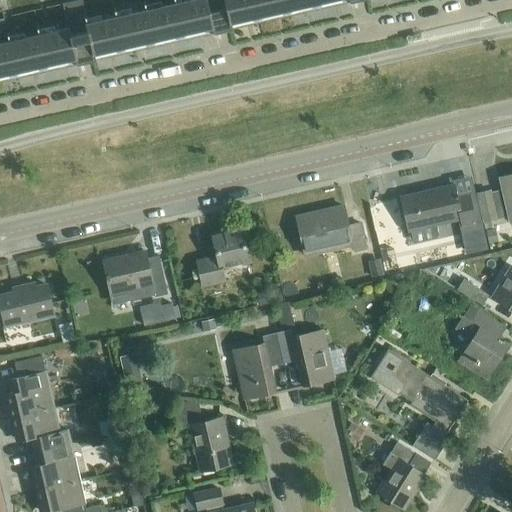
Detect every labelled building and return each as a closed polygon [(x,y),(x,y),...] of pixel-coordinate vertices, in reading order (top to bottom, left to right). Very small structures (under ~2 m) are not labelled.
[(215,0),(200,0),(181,5),(184,15),(217,7),(215,0)] [(246,0),(217,7),(219,17),(252,9),(250,0),(246,0)] [(250,0),(252,9),(285,2),(285,0),(250,0)] [(288,12),(321,4),(319,0),(292,0),(285,2),(288,12)] [(255,19),(288,12),(285,2),(252,9),(255,19)] [(66,32),(82,28),(86,27),(80,3),(61,8),(66,32)] [(184,15),(181,5),(148,12),(151,22),(184,15)] [(184,15),(186,25),(219,17),(217,7),(184,15)] [(232,25),(255,19),(252,9),(219,17),(222,27),(232,25)] [(151,22),(148,12),(115,20),(118,30),(151,22)] [(151,22),(153,33),(186,25),(184,15),(151,22)] [(212,30),(222,27),(219,17),(186,25),(188,35),(212,30)] [(118,30),(115,20),(86,27),(82,28),(84,38),(118,30)] [(37,26),(40,38),(49,36),(57,34),(55,22),(37,26)] [(118,30),(120,40),(153,33),(151,22),(118,30)] [(153,33),(155,43),(188,35),(186,25),(153,33)] [(233,31),(232,25),(222,27),(212,30),(213,35),(233,31)] [(82,28),(66,32),(57,34),(49,36),(51,46),(84,38),(82,28)] [(25,29),(7,33),(9,45),(16,43),(27,41),(25,29)] [(84,38),(87,48),(120,40),(118,30),(84,38)] [(120,40),(122,50),(155,43),(153,33),(120,40)] [(40,38),(27,41),(16,43),(18,53),(51,46),(49,36),(40,38)] [(54,56),(87,48),(84,38),(51,46),(54,56)] [(95,57),(122,50),(120,40),(87,48),(89,58),(95,57)] [(16,43),(9,45),(0,47),(0,57),(18,53),(16,43)] [(21,64),(54,56),(51,46),(18,53),(21,64)] [(56,66),(75,62),(89,58),(87,48),(54,56),(56,66)] [(0,68),(21,64),(18,53),(0,57),(0,68)] [(21,64),(23,74),(56,66),(54,56),(21,64)] [(96,63),(95,57),(89,58),(75,62),(76,67),(96,63)] [(0,79),(23,74),(21,64),(0,68),(0,79)] [(511,176),(501,179),(504,191),(491,194),(490,193),(477,196),(485,228),(493,226),(491,221),(509,216),(511,223),(511,222),(511,176)] [(428,192),(401,198),(409,233),(461,221),(463,227),(476,224),(469,196),(456,198),(453,186),(442,188),(442,190),(428,193),(428,192)] [(352,251),(365,248),(360,225),(348,228),(343,207),(296,218),(305,256),(351,246),(352,251)] [(221,268),(249,262),(241,231),(214,237),(218,257),(197,262),(203,287),(225,282),(221,268)] [(145,252),(103,262),(113,304),(142,297),(140,287),(152,285),(154,294),(155,298),(168,295),(160,262),(148,265),(145,252)] [(511,267),(492,298),(511,310),(511,267)] [(457,290),(482,306),(489,296),(464,279),(457,290)] [(19,318),(20,323),(53,316),(46,286),(35,289),(34,285),(22,287),(23,292),(0,295),(0,304),(3,321),(19,318)] [(458,362),(485,379),(508,345),(499,339),(506,328),(471,305),(457,326),(474,338),(458,362)] [(290,311),(277,313),(281,329),(294,326),(290,311)] [(275,329),(272,314),(264,316),(267,330),(275,329)] [(289,330),(276,333),(283,364),(296,361),(302,387),(333,380),(322,332),(291,339),(289,330)] [(283,364),(276,333),(262,336),(264,345),(232,352),(243,400),(275,393),(270,367),(283,364)] [(434,422),(432,425),(427,422),(413,445),(436,460),(448,439),(444,437),(467,400),(387,350),(369,378),(397,396),(398,394),(410,402),(408,406),(434,422)] [(12,393),(5,395),(11,419),(55,409),(50,385),(48,385),(41,357),(40,357),(24,361),(14,363),(17,378),(18,379),(26,377),(29,389),(12,393)] [(178,434),(190,432),(199,473),(230,466),(223,433),(225,432),(222,417),(203,421),(199,403),(175,401),(174,428),(177,428),(178,434)] [(50,436),(53,448),(70,444),(67,431),(61,432),(55,409),(11,419),(17,444),(50,436)] [(391,470),(376,493),(391,502),(390,507),(397,511),(401,508),(403,509),(424,476),(423,475),(431,463),(397,442),(390,453),(382,465),(391,470)] [(31,468),(36,491),(80,481),(75,457),(73,458),(70,444),(53,448),(56,462),(31,468)] [(57,511),(67,510),(67,511),(102,511),(101,504),(85,508),(84,506),(86,505),(80,481),(36,491),(40,511),(57,511)] [(253,511),(251,504),(223,511),(218,489),(194,495),(197,508),(205,507),(206,511),(253,511)]
